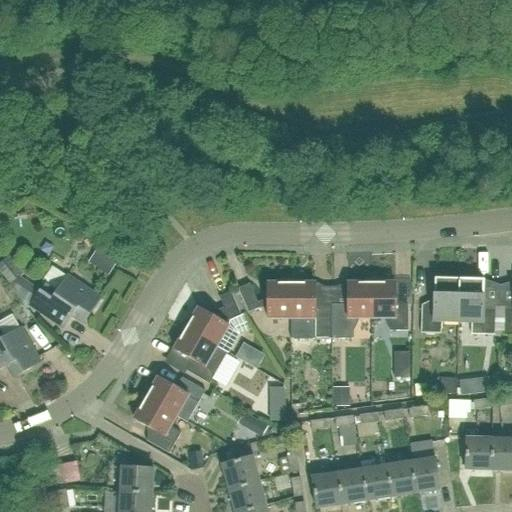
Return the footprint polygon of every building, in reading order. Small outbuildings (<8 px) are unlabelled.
[(99,300),(66,278),(56,293),(44,285),(29,307),(63,329),(71,317),(82,325),(99,300)] [(266,320),(290,320),(291,280),(286,281),(282,281),(279,282),(276,283),(276,285),(266,285),(266,320)] [(295,281),(291,280),(290,320),(293,320),(293,340),(331,340),(331,306),(315,306),(315,285),(305,285),(305,283),(302,282),(299,281),(295,281)] [(360,320),(371,320),(371,280),(367,280),(363,281),(359,282),(356,282),(356,285),(347,285),(347,306),(331,306),(331,340),(353,340),(353,332),(360,320)] [(371,280),(371,320),(383,320),(389,332),(407,332),(407,306),(395,306),(395,284),(385,284),(385,282),(381,281),(377,281),(374,280),(371,280)] [(458,323),(459,280),(434,280),(433,307),(421,307),(420,335),(440,335),(442,323),(458,323)] [(483,281),(459,280),(458,323),(482,324),(482,336),(494,337),(495,309),(483,308),(483,281)] [(216,348),(228,327),(197,309),(192,318),(190,317),(188,319),(185,322),(183,325),(181,328),(216,348)] [(511,309),(504,309),(503,337),(511,337),(511,309)] [(208,385),(226,354),(216,348),(181,328),(180,330),(179,332),(178,335),(177,339),(176,342),(178,343),(173,351),(191,362),(185,372),(208,385)] [(0,370),(6,367),(13,379),(39,364),(19,330),(3,339),(0,332),(0,370)] [(141,398),(175,418),(181,407),(195,408),(204,392),(181,379),(175,390),(157,379),(152,387),(150,386),(147,389),(145,392),(143,394),(141,398)] [(398,389),(400,400),(416,398),(414,387),(398,389)] [(289,423),(290,390),(275,390),(274,422),(289,423)] [(511,406),(511,397),(497,399),(498,408),(511,406)] [(169,428),(175,418),(141,398),(139,402),(138,404),(137,407),(136,410),(136,411),(137,412),(133,421),(151,431),(145,442),(168,455),(180,435),(169,428)] [(492,409),(491,400),(473,402),(474,411),(492,409)] [(455,406),(455,429),(472,429),(472,406),(455,406)] [(428,417),(426,408),(409,410),(410,419),(428,417)] [(403,420),(402,411),(384,413),(385,422),(403,420)] [(378,423),(377,414),(359,416),(360,425),(378,423)] [(354,427),(353,417),(335,419),(336,428),(354,427)] [(329,429),(328,420),(310,422),(311,432),(329,429)] [(249,433),(268,437),(271,425),(251,421),(249,433)] [(490,472),(491,440),(477,440),(477,432),(466,431),(465,472),(490,472)] [(490,472),(511,472),(511,440),(491,440),(490,472)] [(410,463),(415,495),(439,492),(436,472),(449,470),(445,445),(432,447),(434,460),(410,463)] [(287,455),(289,473),(297,472),(295,454),(287,455)] [(222,466),(228,490),(259,482),(252,458),(222,466)] [(80,483),(77,463),(52,467),(55,485),(65,484),(66,485),(80,483)] [(390,499),(415,495),(410,463),(385,467),(390,499)] [(360,471),(365,503),(390,499),(385,467),(360,471)] [(120,469),(119,494),(151,496),(152,470),(120,469)] [(336,475),(341,507),(365,503),(360,471),(336,475)] [(341,507),(336,475),(311,478),(316,511),(341,507)] [(291,480),(293,498),(301,497),(298,479),(291,480)] [(244,511),(266,506),(259,482),(228,490),(234,511),(244,511)] [(69,509),(65,491),(57,492),(60,510),(69,509)] [(119,494),(117,511),(149,511),(151,496),(119,494)] [(304,511),(303,503),(295,504),(295,511),(304,511)]
